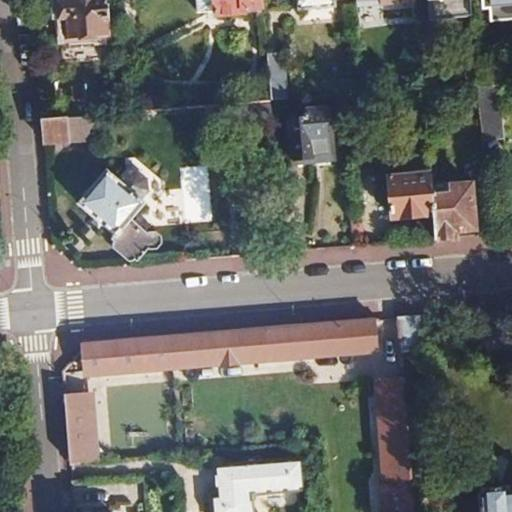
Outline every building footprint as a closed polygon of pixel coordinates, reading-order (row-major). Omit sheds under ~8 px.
[(58,0),(58,1),(61,38),(69,37),(70,41),(84,39),(84,36),(110,34),(107,0),(58,0)] [(213,0),(196,0),(197,13),(214,12),(213,0)] [(213,0),(215,18),(263,13),(262,0),(213,0)] [(297,0),(298,12),(333,8),(333,1),(345,0),(297,0)] [(354,0),(355,10),(415,4),(415,0),(354,0)] [(285,75),(268,76),(270,101),(287,99),(285,75)] [(361,80),(333,82),(334,95),(340,95),(362,93),(361,80)] [(131,82),(114,83),(117,114),(133,113),(131,82)] [(496,82),(476,84),(480,134),(500,132),(496,82)] [(109,115),(43,120),(45,144),(69,142),(69,139),(96,138),(96,125),(109,124),(109,115)] [(310,123),(288,125),(291,164),(341,160),(338,116),(309,117),(310,123)] [(108,171),(79,203),(115,235),(111,240),(114,242),(112,246),(113,249),(128,263),(130,263),(133,260),(136,262),(148,249),(150,252),(158,251),(162,245),(163,238),(156,233),(150,233),(148,236),(131,221),(146,205),(138,197),(124,185),(108,171)] [(429,173),(387,175),(390,218),(432,215),(432,208),(429,173)] [(129,179),(124,185),(138,197),(142,192),(129,179)] [(452,206),(432,208),(432,215),(434,240),(456,238),(456,230),(474,229),(471,186),(451,187),(452,206)] [(417,317),(399,318),(401,350),(421,348),(417,317)] [(176,337),(87,345),(83,348),(86,379),(179,371),(379,353),(375,320),(176,337)] [(388,479),(383,479),(386,511),(413,511),(403,379),(380,381),(388,479)] [(89,395),(66,397),(71,463),(95,461),(89,395)] [(301,459),(214,467),(215,495),(209,496),(210,511),(252,511),(251,495),(303,490),(301,459)] [(483,496),(477,497),(479,511),(511,511),(511,493),(505,494),(505,490),(482,491),(483,496)] [(25,511),(25,501),(0,503),(0,511),(25,511)]
